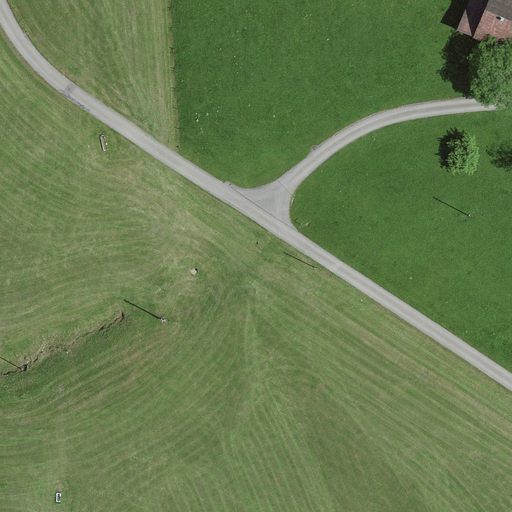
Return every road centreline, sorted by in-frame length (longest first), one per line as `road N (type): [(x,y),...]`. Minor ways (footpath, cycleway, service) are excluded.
road 1 (unclassified): [(0,2),(49,73),(255,212)]
road 2 (unclassified): [(255,212),(511,383)]
road 3 (unclassified): [(255,212),(340,141),(402,115),(511,96)]
